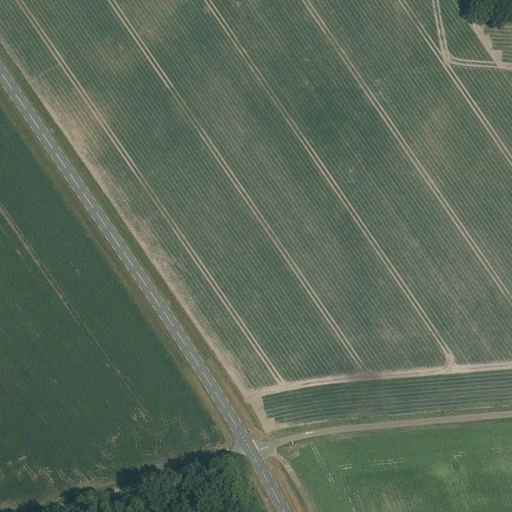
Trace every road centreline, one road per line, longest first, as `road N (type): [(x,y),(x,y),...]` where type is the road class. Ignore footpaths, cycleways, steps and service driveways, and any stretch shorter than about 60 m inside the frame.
road 1 (primary): [(251,449),(0,72)]
road 2 (unclassified): [(251,449),(334,430),(511,413)]
road 3 (unclassified): [(53,511),(251,449)]
